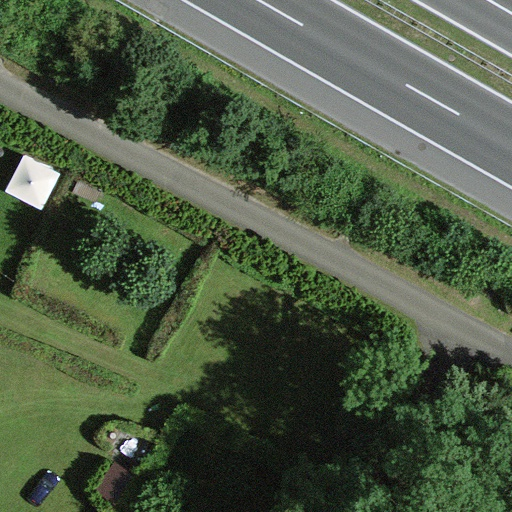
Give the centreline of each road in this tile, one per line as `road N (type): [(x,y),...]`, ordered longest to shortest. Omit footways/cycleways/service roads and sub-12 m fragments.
road 1 (residential): [(0,85),(511,352)]
road 2 (motorway): [(247,0),(511,152)]
